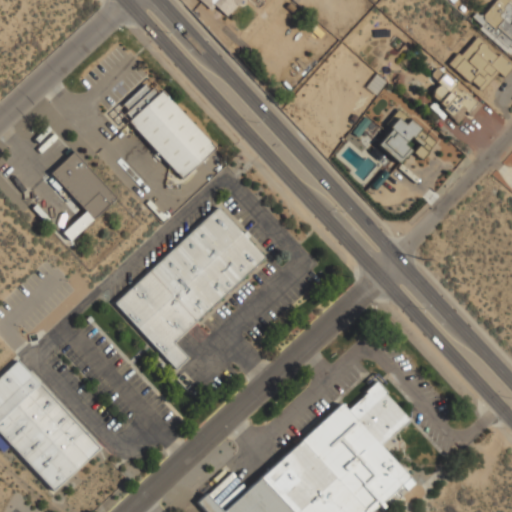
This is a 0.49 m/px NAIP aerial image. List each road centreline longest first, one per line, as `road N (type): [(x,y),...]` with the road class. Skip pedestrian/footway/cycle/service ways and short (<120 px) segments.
road 1 (secondary): [(123,0),(511,420)]
road 2 (secondary): [(511,380),(162,0)]
road 3 (residential): [(380,276),(122,511)]
road 4 (residential): [(511,125),(380,276)]
road 5 (residential): [(126,3),(0,120)]
